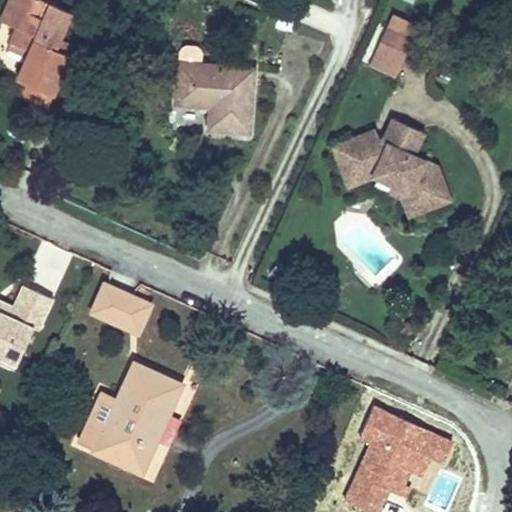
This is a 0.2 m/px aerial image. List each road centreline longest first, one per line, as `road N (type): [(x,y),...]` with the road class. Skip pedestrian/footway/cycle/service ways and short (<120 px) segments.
road 1 (residential): [(495,511),(497,453),(475,420),(443,395),(0,197)]
road 2 (unknown): [(232,301),(352,31)]
